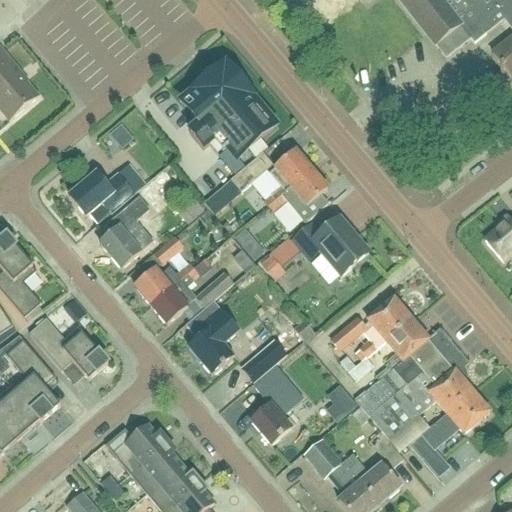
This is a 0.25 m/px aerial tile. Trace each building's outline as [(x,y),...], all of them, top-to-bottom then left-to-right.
[(349,0),(345,4),(349,9),(354,14),(362,8),(371,19),(364,26),(368,31),(372,36),(380,30),(390,41),(382,48),(387,53),(403,73),(411,66),(421,78),(413,84),(417,90),(450,62),(446,57),(439,63),(418,39),(416,42),(409,34),(412,32),(393,10),(385,0),(349,0)] [(461,68),(456,72),(482,106),(494,96),(487,88),(499,79),(510,70),(511,73),(511,40),(507,44),(485,61),(467,75),(461,68)] [(18,75),(0,53),(0,114),(9,126),(37,102),(15,77),(18,75)] [(234,81),(226,71),(215,80),(218,83),(207,92),(204,89),(188,103),(206,124),(190,138),(203,154),(219,140),(230,153),(237,161),(274,131),(258,111),(255,114),(247,105),(250,102),(242,92),(246,89),(237,79),(234,81)] [(135,116),(118,126),(125,138),(142,128),(135,116)] [(98,141),(108,159),(129,148),(118,129),(98,141)] [(220,161),(234,178),(244,170),(237,161),(230,153),(220,161)] [(311,175),(295,155),(267,179),(278,192),(262,206),(267,212),(311,175)] [(271,170),(260,157),(230,184),(240,196),(271,170)] [(327,194),(311,175),(267,212),(271,217),(286,205),(305,228),(327,210),(319,200),(327,194)] [(89,220),(97,229),(134,199),(117,179),(105,190),(96,178),(69,201),(86,222),(89,220)] [(223,210),(213,198),(201,208),(211,220),(223,210)] [(180,211),(192,225),(203,215),(191,202),(180,211)] [(132,250),(122,238),(150,215),(140,203),(120,219),(105,231),(112,239),(99,250),(121,275),(139,259),(143,263),(155,253),(144,239),(132,250)] [(511,226),(510,224),(484,246),(502,267),(504,266),(503,265),(511,257),(511,226)] [(369,260),(340,226),(320,242),(311,231),(292,246),(305,261),(315,253),(341,283),(369,260)] [(252,268),(263,260),(244,233),(233,241),(252,268)] [(38,311),(41,308),(23,287),(37,276),(6,241),(0,246),(0,272),(3,276),(0,278),(0,294),(24,323),(38,311)] [(174,241),(152,259),(162,269),(184,251),(174,241)] [(273,289),(284,280),(269,262),(258,271),(273,289)] [(194,274),(151,310),(167,328),(186,311),(183,308),(193,299),(185,291),(191,285),(190,284),(197,278),(200,283),(212,273),(205,264),(194,274)] [(154,274),(134,291),(151,310),(194,274),(188,268),(175,279),(168,271),(158,279),(154,274)] [(204,313),(233,288),(224,275),(194,301),(204,313)] [(384,347),(410,325),(393,305),(367,327),(368,327),(364,330),(357,320),(329,343),(339,357),(361,339),(367,346),(359,353),(354,358),(361,366),(366,361),(366,362),(376,353),(384,347)] [(210,381),(232,363),(222,351),(238,338),(212,308),(186,330),(197,343),(186,353),(210,381)] [(0,339),(13,331),(0,311),(0,339)] [(38,311),(24,323),(27,326),(42,315),(38,311)] [(64,345),(46,324),(29,339),(61,376),(72,367),(88,385),(107,369),(77,334),(64,345)] [(426,344),(410,325),(384,347),(394,358),(385,366),(392,373),(365,396),(364,395),(354,404),(369,422),(423,377),(454,351),(439,333),(426,344)] [(315,341),(303,327),(293,335),(305,350),(315,341)] [(13,331),(0,339),(0,346),(16,335),(13,331)] [(10,391),(40,426),(59,410),(44,391),(55,382),(22,344),(5,359),(23,380),(10,391)] [(246,369),(241,373),(254,388),(259,384),(286,361),(273,346),(246,369)] [(467,367),(454,351),(423,377),(369,422),(380,435),(388,445),(435,406),(446,419),(472,397),(461,385),(469,378),(463,371),(467,367)] [(270,453),(290,437),(275,420),(298,401),(275,374),(252,393),(269,412),(249,428),(270,453)] [(40,427),(40,426),(10,391),(0,400),(0,421),(19,443),(39,426),(40,427)] [(472,397),(446,419),(464,440),(490,418),(472,397)] [(0,459),(19,443),(0,421),(0,459)] [(129,480),(166,448),(159,440),(158,442),(148,430),(112,460),(129,480)] [(392,473),(403,463),(399,458),(388,445),(380,435),(369,445),(392,473)] [(424,467),(435,458),(420,441),(410,450),(424,467)] [(377,511),(341,468),(341,467),(321,444),(303,459),(323,483),(327,480),(344,501),(338,506),(343,511),(377,511)] [(145,499),(181,469),(171,458),(173,456),(166,448),(129,480),(145,499)] [(341,468),(377,511),(378,511),(400,494),(379,469),(369,478),(358,465),(353,459),(341,468)] [(156,511),(168,511),(199,487),(192,479),(190,480),(181,469),(145,499),(156,511)] [(118,490),(110,480),(101,488),(109,498),(118,490)] [(205,495),(199,487),(168,511),(209,511),(214,508),(204,496),(205,495)] [(125,498),(118,490),(109,498),(116,506),(125,498)] [(92,511),(81,499),(66,511),(67,511),(92,511)]
